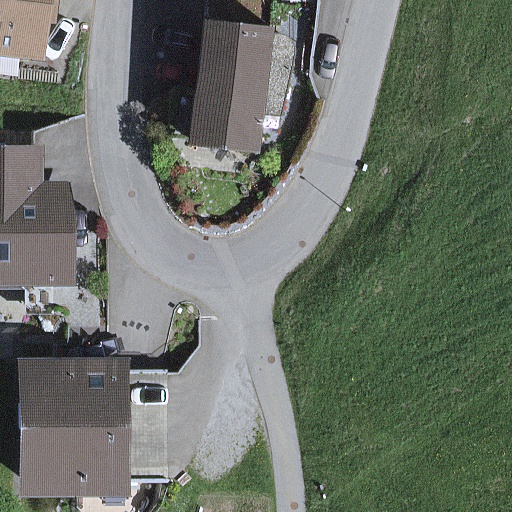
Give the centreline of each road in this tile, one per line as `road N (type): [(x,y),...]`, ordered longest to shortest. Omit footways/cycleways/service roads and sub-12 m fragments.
road 1 (residential): [(222,263),(249,265),(278,252),(326,184),(377,0)]
road 2 (residential): [(133,0),(127,181),(148,222),(177,250),(222,263)]
road 3 (residential): [(222,263),(274,393),(290,511)]
